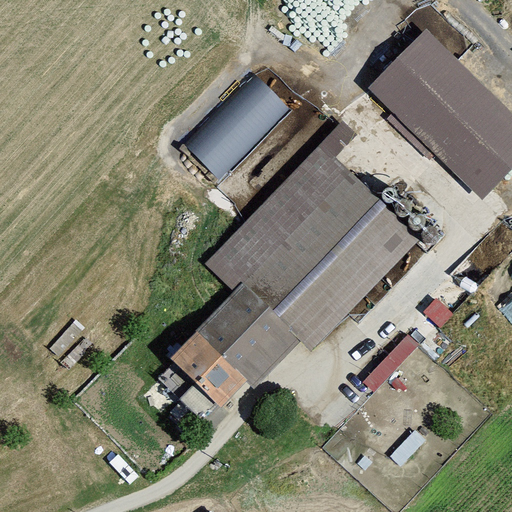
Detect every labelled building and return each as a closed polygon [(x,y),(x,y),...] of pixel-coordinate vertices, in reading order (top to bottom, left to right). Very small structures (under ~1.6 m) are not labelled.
[(364,98),(477,203),(511,165),(511,121),(421,37),(364,98)] [(221,180),(290,107),(254,72),(184,145),(221,180)] [(166,363),(211,406),(236,380),(248,392),(290,349),(306,365),(421,247),(334,162),(350,145),(338,134),(204,270),(231,296),(166,363)] [(249,215),(279,184),(248,154),(217,185),(249,215)] [(437,297),(422,313),(436,326),(451,310),(437,297)] [(407,333),(365,382),(378,393),(420,344),(407,333)] [(25,466),(5,480),(27,505),(45,489),(25,466)]
